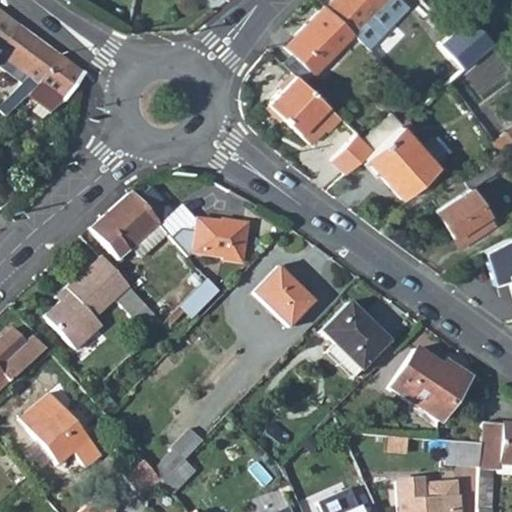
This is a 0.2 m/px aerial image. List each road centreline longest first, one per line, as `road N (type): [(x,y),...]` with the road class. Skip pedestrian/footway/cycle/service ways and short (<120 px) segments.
road 1 (tertiary): [(196,128),(511,360)]
road 2 (tertiary): [(138,131),(0,270)]
road 3 (tertiary): [(30,0),(133,80)]
